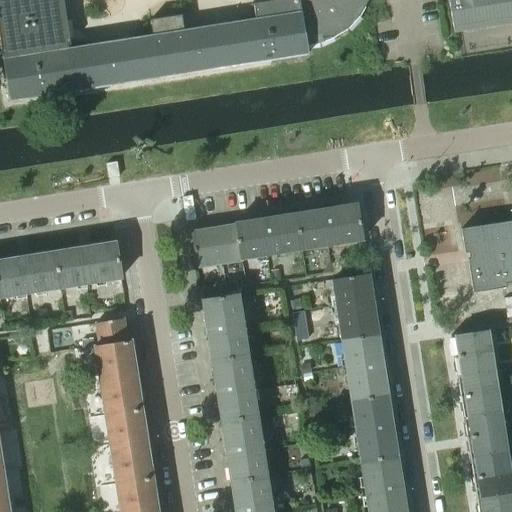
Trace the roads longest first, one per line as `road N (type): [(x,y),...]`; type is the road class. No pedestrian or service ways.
road 1 (residential): [(375,157),(432,511)]
road 2 (residential): [(188,511),(137,194)]
road 3 (residential): [(137,194),(375,157)]
road 4 (residential): [(0,215),(137,194)]
road 5 (residential): [(375,157),(511,135)]
